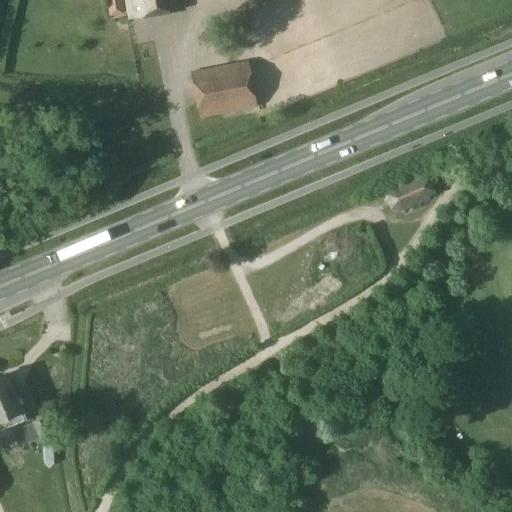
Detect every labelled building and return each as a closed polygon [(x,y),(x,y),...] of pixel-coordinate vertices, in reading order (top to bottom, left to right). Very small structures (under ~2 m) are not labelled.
[(126,0),(130,18),(183,9),(181,0),(126,0)] [(248,60),(192,71),(199,119),(257,108),(248,60)] [(390,187),(386,197),(389,209),(402,211),(428,201),(436,190),(429,176),(416,175),(390,187)] [(0,430),(26,420),(23,411),(7,374),(0,376),(0,430)] [(45,418),(51,433),(59,430),(54,415),(45,418)] [(51,433),(45,418),(44,418),(32,423),(39,439),(52,434),(51,433)] [(39,439),(32,423),(21,428),(27,442),(39,439)] [(9,451),(24,444),(16,429),(2,436),(9,451)]
